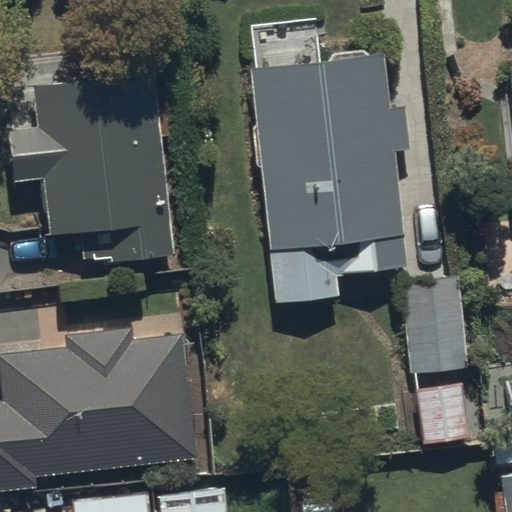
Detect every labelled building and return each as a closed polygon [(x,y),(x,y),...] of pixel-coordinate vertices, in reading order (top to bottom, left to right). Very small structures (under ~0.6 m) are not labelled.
[(335,279),(406,271),(393,156),(410,154),(405,109),(388,111),(383,59),(248,73),(273,308),(338,302),(335,279)] [(110,267),(171,261),(155,80),(30,92),(34,131),(7,133),(12,188),(41,185),(46,240),(80,237),(82,264),(109,261),(110,267)] [(400,286),(409,377),(467,372),(458,280),(400,286)] [(34,481),(195,464),(182,338),(132,343),(131,331),(63,338),(64,352),(0,358),(0,394),(1,405),(0,405),(0,495),(35,492),(34,481)] [(422,451),(468,444),(460,388),(414,395),(422,451)] [(503,511),(511,511),(511,478),(500,480),(503,511)] [(157,511),(225,511),(223,493),(156,500),(157,511)] [(71,503),(72,511),(148,511),(148,497),(71,503)]
